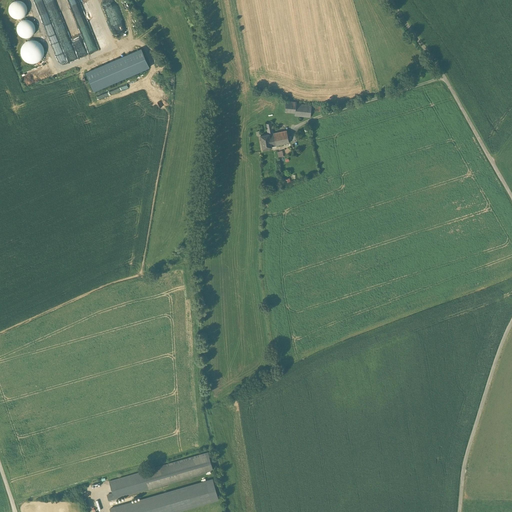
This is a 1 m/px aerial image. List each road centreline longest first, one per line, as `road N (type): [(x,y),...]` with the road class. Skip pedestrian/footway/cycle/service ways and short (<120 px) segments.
road 1 (residential): [(391,0),(511,197)]
road 2 (residential): [(511,321),(465,460),(459,511)]
